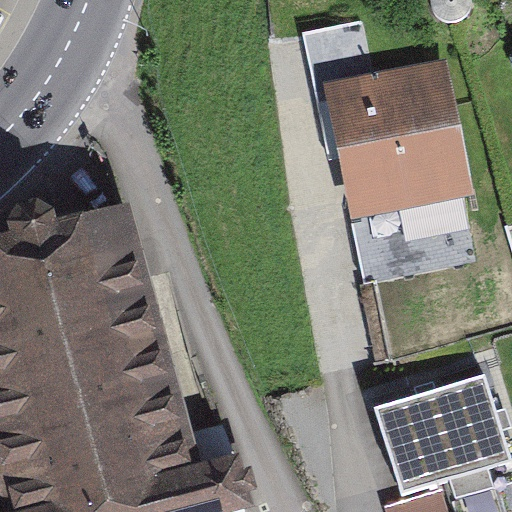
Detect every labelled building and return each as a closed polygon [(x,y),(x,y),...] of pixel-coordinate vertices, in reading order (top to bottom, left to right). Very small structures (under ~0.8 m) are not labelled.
[(307,47),(316,83),(373,69),(365,33),(307,47)] [(437,71),(334,92),(357,210),(461,190),(437,71)] [(471,224),(362,239),(369,288),(478,273),(471,224)] [(0,436),(1,441),(173,397),(129,225),(0,258),(0,436)] [(511,472),(484,378),(378,410),(403,493),(451,479),(457,497),(511,480),(511,472)] [(173,397),(1,441),(19,511),(236,511),(226,472),(195,480),(173,397)]
